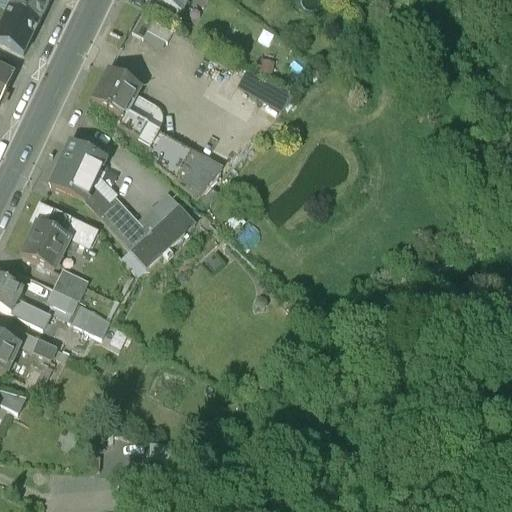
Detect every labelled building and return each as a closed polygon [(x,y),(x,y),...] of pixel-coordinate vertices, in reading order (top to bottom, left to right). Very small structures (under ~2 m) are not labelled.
[(12,0),(9,7),(38,21),(48,0),(12,0)] [(147,0),(142,10),(162,22),(168,10),(147,0)] [(159,0),(181,11),(187,0),(159,0)] [(38,21),(9,7),(0,25),(0,53),(3,55),(8,46),(22,53),(38,21)] [(162,48),(170,31),(138,17),(130,33),(162,48)] [(0,100),(13,74),(0,68),(0,100)] [(235,85),(283,106),(291,90),(243,69),(235,85)] [(149,148),(158,132),(127,115),(142,89),(109,70),(91,101),(123,119),(117,129),(149,148)] [(192,150),(158,132),(149,148),(146,154),(154,160),(153,164),(174,181),(192,150)] [(50,187),(85,202),(93,186),(104,161),(69,145),(50,187)] [(220,166),(192,150),(174,181),(196,198),(220,166)] [(85,202),(100,216),(146,267),(195,222),(179,205),(141,239),(93,186),(85,202)] [(36,224),(20,258),(53,273),(69,239),(72,241),(80,224),(41,206),(33,223),(36,224)] [(62,276),(55,290),(79,301),(86,286),(62,276)] [(0,279),(0,310),(42,330),(49,316),(17,302),(22,290),(0,279)] [(72,313),(76,303),(54,291),(49,302),(53,304),(72,313)] [(110,321),(76,303),(72,313),(53,304),(49,312),(103,337),(110,321)] [(0,372),(6,375),(20,345),(0,335),(0,372)] [(55,348),(38,340),(32,353),(50,360),(55,348)] [(28,372),(20,368),(15,379),(32,387),(41,367),(32,363),(28,372)] [(23,398),(0,392),(0,405),(17,412),(23,398)] [(145,511),(146,506),(144,480),(119,482),(121,511),(110,511),(145,511)]
